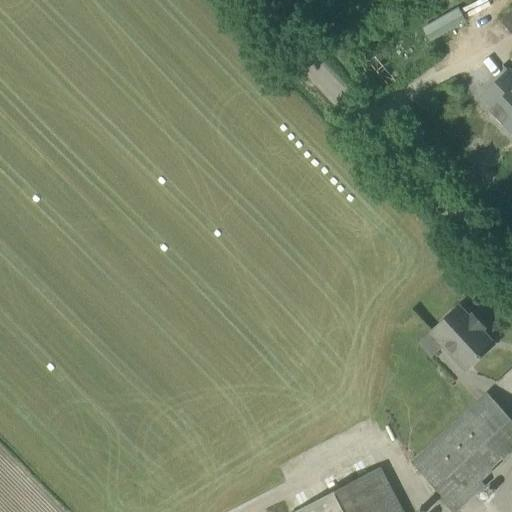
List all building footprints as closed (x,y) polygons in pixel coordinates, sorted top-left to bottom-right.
[(511,12),(502,22),(511,32),(511,12)] [(511,69),(483,96),(493,107),(490,110),(503,123),(504,121),(511,129),(511,69)] [(458,306),(444,320),(431,332),(444,346),(466,370),(494,345),(481,330),(469,318),(458,306)] [(457,511),(486,485),(480,479),(511,450),(511,421),(487,394),(412,462),(457,511)] [(401,511),(379,468),(294,511),(401,511)]
